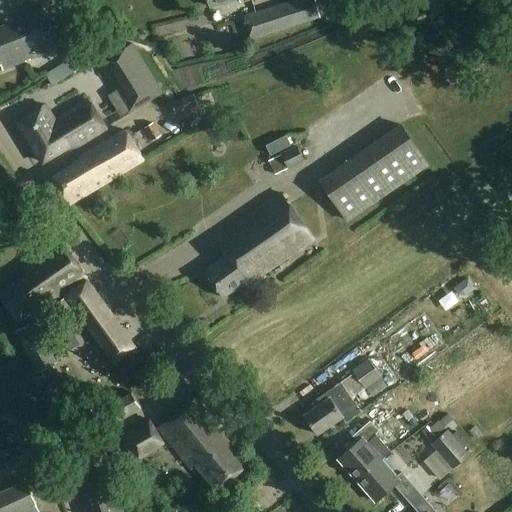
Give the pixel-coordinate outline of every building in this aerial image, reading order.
[(250,38),(319,17),(314,0),(288,0),(243,14),(250,38)] [(12,23),(0,27),(0,64),(2,71),(59,47),(41,5),(10,17),(12,23)] [(108,49),(101,38),(76,54),(82,65),(108,49)] [(114,92),(128,113),(156,95),(126,48),(98,66),(107,80),(113,76),(120,88),(114,92)] [(46,80),(56,95),(75,84),(65,68),(46,80)] [(380,106),(402,99),(394,77),(373,85),(380,106)] [(173,112),(195,105),(192,93),(169,100),(173,112)] [(104,128),(87,98),(52,119),(43,104),(17,120),(41,161),(64,146),(81,143),(104,128)] [(150,139),(159,133),(151,120),(142,126),(150,139)] [(348,221),(429,164),(401,123),(319,180),(348,221)] [(68,205),(142,157),(124,128),(82,154),(80,160),(51,178),(68,205)] [(270,152),(288,142),(284,135),(266,144),(270,152)] [(247,284),(312,238),(280,193),(215,238),(226,254),(204,270),(222,296),(245,281),(247,284)] [(0,299),(17,325),(84,279),(59,243),(20,269),(24,275),(0,291),(0,299)] [(468,278),(454,288),(462,299),(476,289),(468,278)] [(116,365),(138,349),(88,280),(66,297),(116,365)] [(63,317),(73,310),(65,299),(55,306),(63,317)] [(59,373),(55,365),(59,363),(36,321),(16,332),(39,374),(42,372),(46,380),(59,373)] [(366,390),(383,378),(370,359),(354,370),(366,390)] [(346,424),(362,412),(340,383),(324,396),(328,400),(306,416),(320,435),(342,418),(346,424)] [(121,421),(140,410),(130,394),(111,407),(121,421)] [(213,489),(245,465),(222,435),(225,433),(198,398),(157,430),(189,470),(195,465),(213,489)] [(449,414),(441,420),(446,426),(454,420),(449,414)] [(134,461),(160,446),(146,420),(120,435),(134,461)] [(440,420),(430,428),(437,435),(446,427),(440,420)] [(355,479),(378,460),(389,451),(374,432),(376,430),(369,421),(351,436),(355,441),(336,457),(355,479)] [(454,470),(470,456),(449,431),(433,445),(454,470)] [(378,460),(355,479),(373,501),(391,486),(402,500),(415,489),(400,471),(392,478),(378,460)] [(69,480),(80,511),(124,511),(123,507),(119,508),(105,471),(104,472),(102,468),(69,480)] [(0,511),(35,511),(38,511),(24,481),(0,492),(0,511)] [(435,511),(421,495),(408,505),(413,511),(435,511)]
